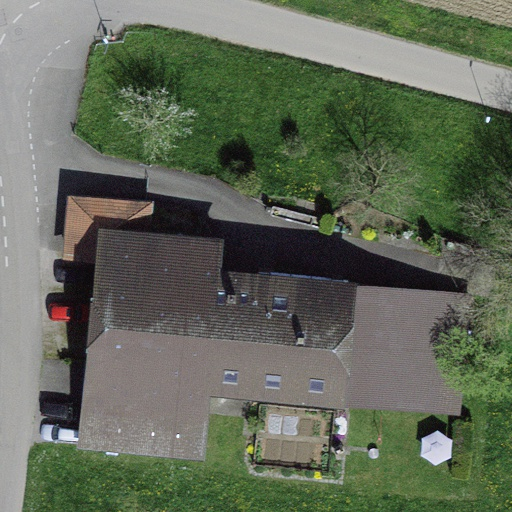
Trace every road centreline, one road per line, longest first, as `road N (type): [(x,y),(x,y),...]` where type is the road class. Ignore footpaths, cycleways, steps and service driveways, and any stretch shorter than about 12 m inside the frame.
road 1 (unclassified): [(162,0),(511,91)]
road 2 (unclassified): [(0,183),(0,455)]
